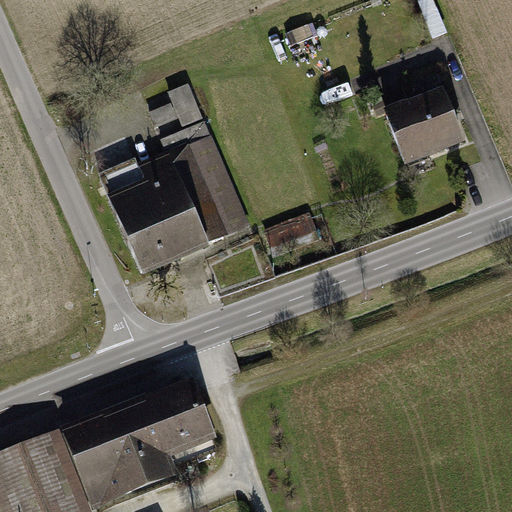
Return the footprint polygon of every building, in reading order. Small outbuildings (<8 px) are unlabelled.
[(443,92),(387,114),(408,164),(463,143),(443,92)] [(112,200),(145,281),(205,257),(197,236),(241,218),(195,106),(156,122),(169,153),(143,163),(151,184),(112,200)] [(314,211),(264,228),(272,251),(322,234),(314,211)] [(190,391),(67,440),(92,501),(173,468),(169,457),(210,441),(190,391)] [(90,511),(61,436),(0,459),(0,498),(5,511),(90,511)]
